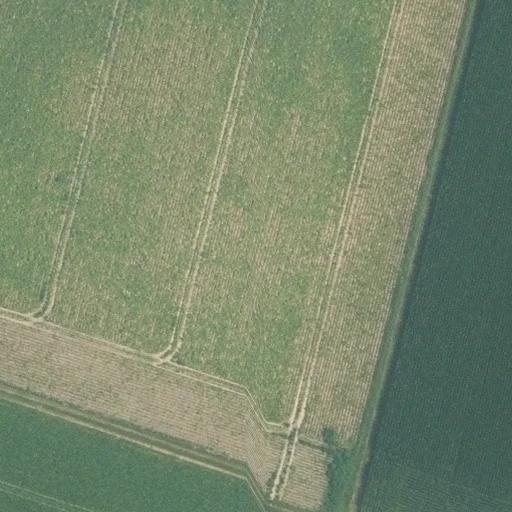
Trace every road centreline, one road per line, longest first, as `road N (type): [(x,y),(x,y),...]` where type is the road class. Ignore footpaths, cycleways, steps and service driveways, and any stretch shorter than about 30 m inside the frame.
road 1 (track): [(368,511),(492,0)]
road 2 (track): [(0,434),(233,511)]
